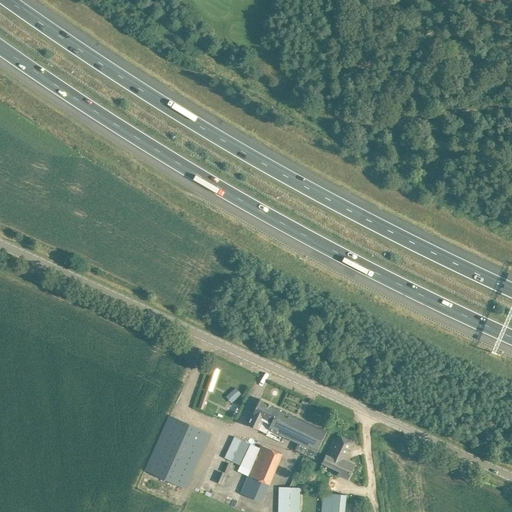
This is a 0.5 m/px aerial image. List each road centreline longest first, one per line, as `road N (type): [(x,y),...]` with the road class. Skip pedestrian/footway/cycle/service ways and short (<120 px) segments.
road 1 (motorway): [(0,46),(155,151),(355,264),(511,339)]
road 2 (motorway): [(511,290),(374,225),(178,113),(6,0)]
road 3 (tertiary): [(511,477),(0,244)]
road 4 (track): [(511,108),(350,122)]
